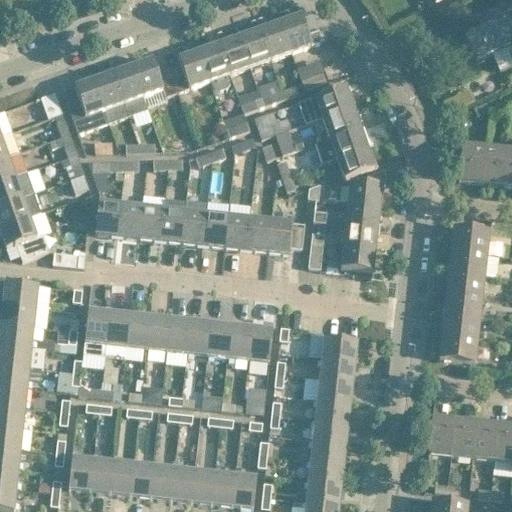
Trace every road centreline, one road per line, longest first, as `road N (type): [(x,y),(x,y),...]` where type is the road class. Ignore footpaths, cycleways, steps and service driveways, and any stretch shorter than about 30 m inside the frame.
road 1 (residential): [(401,321),(317,312),(293,296),(0,272)]
road 2 (residential): [(324,0),(365,47),(404,123),(415,203)]
road 3 (residential): [(0,56),(169,0)]
road 4 (residential): [(393,383),(378,511)]
